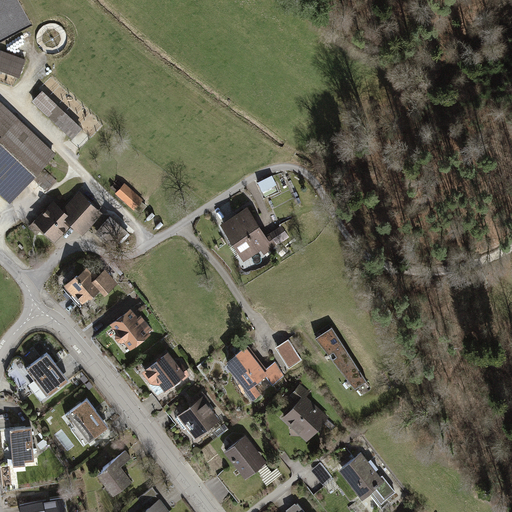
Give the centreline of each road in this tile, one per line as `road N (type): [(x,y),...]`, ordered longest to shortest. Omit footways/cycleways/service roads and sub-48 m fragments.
road 1 (residential): [(30,282),(68,254),(138,251),(266,172),(285,170),(303,173),(326,196),(371,261)]
road 2 (residential): [(214,511),(57,321),(38,312)]
road 3 (track): [(371,261),(439,274),(511,245)]
